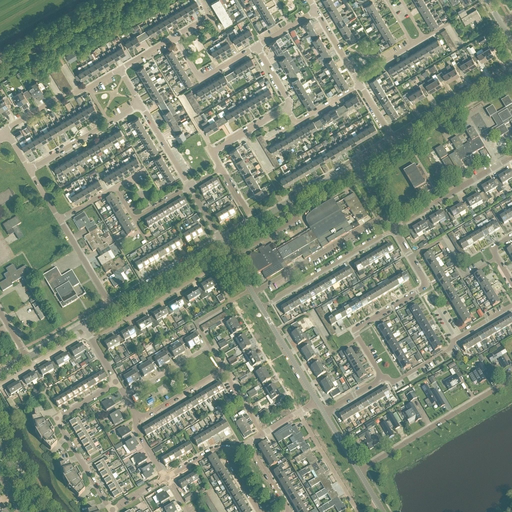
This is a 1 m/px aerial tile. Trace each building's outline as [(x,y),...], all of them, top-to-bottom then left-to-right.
[(190,4),(190,3),(188,0),(187,0),(186,1),(188,5),(185,7),(184,7),(188,14),(193,10),(190,4)] [(192,0),(194,1),(190,3),(190,4),(193,10),(199,7),(195,1),(196,1),(195,0),(192,0)] [(216,0),(211,3),(214,9),(222,4),(224,3),(226,2),(224,0),(216,0)] [(335,5),(333,2),(332,1),(326,5),(329,11),(336,7),(340,5),(339,3),(335,5)] [(365,14),(369,12),(368,11),(375,7),(372,2),(365,6),(368,10),(364,12),(365,14)] [(427,6),(425,3),(425,2),(418,6),(422,12),(428,8),(429,8),(432,6),(431,4),(427,6)] [(184,7),(185,7),(183,3),(181,4),(183,8),(180,10),(179,10),(183,17),(188,14),(184,7)] [(222,4),(214,9),(218,15),(225,10),(227,8),(226,7),(227,6),(225,3),(224,3),(222,4)] [(261,13),(268,9),(264,4),(258,8),(257,7),(253,9),(254,11),(258,9),(260,12),(261,13)] [(179,10),(180,10),(177,6),(175,7),(178,11),(174,13),(173,14),(177,20),(183,17),(179,10)] [(338,11),(336,7),(329,11),(332,16),(339,12),(339,13),(343,10),(342,9),(338,11)] [(378,13),(375,7),(368,11),(369,12),(371,16),(367,18),(368,20),(372,18),(372,17),(378,13)] [(431,12),(429,8),(428,8),(422,12),(425,17),(431,13),(432,14),(436,12),(435,10),(431,12)] [(173,14),(174,13),(172,9),(170,11),(172,14),(169,16),(168,17),(172,23),(177,20),(173,14)] [(271,14),(268,9),(261,13),(260,12),(257,15),(258,17),(261,14),(264,18),(271,14)] [(478,22),(482,19),(476,9),(467,14),(465,10),(459,13),(466,25),(475,19),(478,22)] [(225,10),(218,15),(221,20),(228,16),(225,10)] [(228,16),(221,20),(224,26),(234,20),(233,19),(234,18),(236,17),(235,15),(238,14),(236,11),(231,15),(229,16),(228,16)] [(341,16),(339,13),(339,12),(332,16),(335,21),(342,17),(342,18),(346,16),(345,14),(341,16)] [(168,17),(169,16),(167,13),(165,14),(167,17),(163,20),(167,27),(172,23),(168,17)] [(382,18),(378,13),(372,17),(372,18),(374,21),(371,23),(372,25),(375,23),(375,22),(382,18)] [(434,17),(432,14),(431,13),(425,17),(428,22),(435,18),(435,19),(439,17),(438,15),(434,17)] [(271,14),(264,18),(261,19),(260,20),(261,22),(265,20),(267,24),(266,25),(267,28),(275,24),(273,20),(274,20),(271,14)] [(163,20),(161,16),(159,17),(162,21),(158,23),(157,23),(161,30),(167,27),(163,20)] [(345,21),(342,18),(342,17),(335,21),(339,27),(345,23),(346,23),(349,21),(348,19),(345,21)] [(385,24),(382,18),(375,22),(375,23),(377,26),(374,29),(375,31),(379,28),(378,28),(385,24)] [(431,28),(438,24),(438,25),(442,22),(441,20),(437,23),(435,19),(435,18),(428,22),(431,28)] [(157,23),(158,23),(156,19),(154,20),(156,24),(153,26),(152,27),(156,33),(161,30),(157,23)] [(305,38),(309,36),(309,35),(315,31),(311,26),(312,26),(309,20),(302,24),(308,34),(304,36),(305,38)] [(150,36),(156,33),(152,27),(153,26),(151,22),(148,23),(151,27),(142,32),(141,33),(144,39),(150,36)] [(348,27),(346,23),(345,23),(339,27),(342,32),(349,28),(349,29),(356,25),(355,23),(348,27)] [(388,29),(385,24),(378,28),(379,28),(381,32),(377,34),(378,36),(382,34),(381,33),(388,29)] [(253,35),(249,29),(250,29),(247,25),(245,26),(248,30),(244,32),(247,39),(253,35)] [(244,32),(242,28),(240,29),(242,33),(239,35),(238,36),(242,42),(247,39),(244,32)] [(351,32),(349,29),(349,28),(342,32),(345,38),(352,34),(356,32),(355,30),(351,32)] [(139,42),(144,39),(141,33),(142,32),(140,29),(138,30),(140,34),(131,39),(130,39),(134,46),(140,43),(139,42)] [(385,38),(391,34),(388,29),(381,33),(382,34),(384,37),(380,39),(381,41),(385,39),(385,38)] [(238,36),(239,35),(237,31),(235,32),(237,36),(233,39),(232,39),(237,46),(237,45),(242,42),(238,36)] [(318,37),(315,31),(309,35),(309,36),(314,45),(311,47),(312,49),(315,46),(322,42),(318,36),(318,37)] [(354,38),(352,34),(345,38),(348,43),(355,39),(355,40),(359,38),(358,36),(354,38)] [(388,44),(395,40),(391,34),(385,38),(385,39),(387,43),(383,45),(385,47),(389,44),(388,44)] [(130,39),(131,39),(129,35),(127,36),(129,40),(125,43),(129,49),(134,46),(130,39)] [(223,45),(222,45),(226,52),(231,49),(232,49),(229,44),(232,43),(227,36),(224,38),(224,39),(220,41),(223,45)] [(276,54),(282,51),(283,51),(286,49),(285,47),(281,50),(279,46),(282,44),(279,38),(276,40),(269,44),(272,50),(273,49),(276,54)] [(436,49),(437,49),(440,47),(443,50),(445,49),(442,45),(441,46),(437,39),(432,42),(436,49)] [(222,45),(223,45),(220,41),(218,42),(221,46),(217,48),(217,49),(220,55),(226,52),(222,45)] [(325,47),(322,42),(315,46),(321,55),(317,57),(318,59),(322,57),(321,57),(327,53),(324,48),(325,47)] [(432,52),(435,50),(437,53),(439,52),(437,49),(436,49),(432,42),(427,46),(431,52),(432,52)] [(492,51),(494,49),(490,42),(487,44),(489,47),(483,50),(488,58),(494,54),(492,51)] [(125,54),(122,48),(122,47),(120,43),(118,44),(120,48),(117,50),(116,50),(120,57),(125,54)] [(217,49),(217,48),(215,44),(213,45),(215,49),(211,52),(215,58),(220,55),(217,49)] [(116,50),(117,50),(114,46),(112,47),(115,51),(111,53),(110,53),(114,60),(120,57),(116,50)] [(426,55),(430,53),(432,57),(434,56),(432,52),(431,52),(427,46),(421,49),(425,55),(426,55)] [(110,53),(111,53),(109,49),(107,50),(109,54),(106,56),(105,57),(109,63),(114,60),(110,53)] [(168,59),(175,55),(172,49),(165,53),(167,58),(164,60),(165,62),(169,60),(168,59)] [(421,58),(424,56),(426,60),(428,59),(426,55),(425,55),(421,49),(416,52),(420,59),(421,58)] [(488,58),(483,50),(477,54),(476,51),(473,52),(477,59),(480,58),(482,61),(488,58)] [(286,57),(283,51),(282,51),(276,54),(279,60),(282,66),(289,62),(293,60),(291,58),(288,60),(286,57)] [(105,57),(106,56),(104,52),(102,53),(104,57),(100,59),(100,60),(104,67),(109,63),(105,57)] [(415,61),(419,59),(421,63),(423,62),(421,58),(420,59),(416,52),(410,55),(414,62),(415,61)] [(476,64),(474,61),(477,59),(473,52),(470,54),(472,57),(469,59),(466,54),(463,55),(466,60),(470,68),(476,64)] [(327,53),(321,57),(322,57),(322,58),(325,63),(327,66),(324,68),(325,70),(328,68),(328,67),(335,63),(331,58),(327,53)] [(178,60),(175,55),(168,59),(169,60),(171,63),(167,65),(168,67),(172,65),(171,64),(178,60)] [(410,65),(413,63),(416,66),(418,65),(415,61),(414,62),(410,55),(405,58),(409,65),(410,65)] [(470,68),(466,60),(463,55),(464,58),(462,59),(464,62),(460,64),(458,61),(456,63),(460,70),(463,68),(465,71),(470,68)] [(100,60),(100,59),(98,56),(96,57),(98,61),(95,63),(94,63),(98,70),(104,67),(100,60)] [(404,68),(408,66),(410,69),(412,68),(410,65),(409,65),(405,58),(400,62),(404,68)] [(94,63),(95,63),(93,59),(91,60),(93,64),(90,66),(89,66),(93,73),(98,70),(94,63)] [(249,68),(250,68),(253,66),(256,70),(258,69),(255,65),(251,59),(245,62),(249,68)] [(175,70),(181,66),(178,60),(171,64),(172,65),(174,68),(170,71),(171,73),(175,71),(175,70)] [(89,66),(90,66),(87,62),(85,63),(87,67),(84,69),(83,70),(87,76),(93,73),(89,66)] [(249,68),(245,62),(240,65),(244,72),(244,71),(248,69),(250,73),(252,72),(250,68),(249,68)] [(294,71),(289,62),(282,66),(285,71),(286,71),(289,76),(295,72),(295,73),(299,71),(298,69),(294,71)] [(399,71),(402,69),(405,73),(407,72),(404,68),(400,62),(394,65),(398,71),(399,71)] [(338,68),(335,63),(328,67),(328,68),(331,72),(327,74),(328,76),(332,74),(331,73),(338,68)] [(459,74),(457,71),(460,70),(456,63),(453,64),(455,67),(452,69),(449,64),(446,66),(449,71),(453,78),(459,74)] [(83,70),(84,69),(82,65),(80,67),(82,70),(78,73),(82,80),(87,76),(83,70)] [(233,78),(234,78),(242,73),(245,76),(247,75),(244,71),(244,72),(240,65),(234,68),(235,69),(229,72),(233,78)] [(401,75),(399,71),(398,71),(394,65),(389,68),(393,75),(397,72),(399,76),(401,75)] [(140,76),(147,72),(151,70),(150,68),(146,70),(143,66),(137,70),(140,76)] [(178,75),(185,71),(181,66),(175,70),(175,71),(177,74),(174,76),(175,78),(178,76),(178,75)] [(341,74),(338,68),(331,73),(332,74),(334,77),(330,79),(331,81),(335,79),(334,78),(341,74)] [(188,76),(185,71),(178,75),(178,76),(180,79),(177,81),(178,83),(182,81),(181,80),(188,76)] [(453,78),(449,71),(443,74),(441,71),(439,73),(443,80),(445,78),(447,82),(453,78)] [(143,81),(150,77),(150,78),(154,76),(153,74),(149,76),(147,72),(140,76),(143,81)] [(236,82),(234,78),(233,78),(229,72),(224,76),(224,75),(218,78),(222,85),(223,84),(226,82),(229,86),(231,85),(228,81),(232,79),(234,83),(236,82)] [(301,82),(295,73),(295,72),(289,76),(292,81),(291,82),(295,87),(301,83),(302,84),(305,82),(304,80),(301,82)] [(433,76),(430,78),(436,88),(442,85),(440,81),(443,80),(439,73),(436,74),(438,77),(434,79),(433,76)] [(344,79),(341,74),(334,78),(335,79),(337,82),(333,85),(335,87),(338,84),(338,83),(344,79)] [(376,78),(370,81),(373,87),(379,83),(379,82),(377,79),(381,77),(380,75),(376,77),(376,78)] [(185,86),(191,82),(188,76),(181,80),(182,81),(184,85),(180,87),(181,89),(185,86)] [(146,87),(153,83),(154,83),(157,81),(156,79),(152,81),(150,78),(150,77),(143,81),(146,87)] [(225,88),(223,84),(222,85),(218,78),(213,81),(217,88),(221,85),(223,89),(225,88)] [(424,82),(421,83),(425,90),(428,88),(430,92),(436,88),(430,78),(427,80),(429,83),(426,85),(424,82)] [(341,89),(348,85),(344,79),(338,83),(338,84),(340,88),(337,90),(338,92),(342,90),(341,89)] [(383,88),(382,87),(380,84),(384,82),(383,80),(379,82),(379,83),(373,87),(376,92),(383,88)] [(41,89),(44,87),(41,81),(37,83),(36,81),(32,84),(41,99),(44,97),(41,93),(43,92),(41,89)] [(220,91),(217,88),(213,81),(207,85),(211,91),(212,91),(215,89),(218,93),(220,91)] [(154,83),(153,83),(146,87),(150,92),(156,88),(157,89),(160,86),(159,84),(156,87),(154,83)] [(304,87),(302,84),(301,83),(295,87),(298,92),(304,88),(305,89),(309,87),(307,85),(304,87)] [(425,95),(423,92),(425,90),(421,83),(419,85),(420,88),(414,91),(419,99),(425,95)] [(41,99),(32,84),(28,86),(29,88),(26,91),(29,97),(33,95),(34,97),(36,96),(38,100),(41,99)] [(272,95),(269,88),(267,84),(261,87),(264,91),(263,91),(267,98),(272,95)] [(214,95),(212,91),(211,91),(207,85),(202,88),(206,94),(207,94),(210,92),(212,96),(214,95)] [(385,93),(383,89),(387,87),(386,85),(382,87),(383,88),(376,92),(379,97),(386,93),(385,93)] [(263,91),(264,91),(261,87),(256,90),(258,94),(257,95),(261,101),(267,98),(263,91)] [(159,92),(157,89),(156,88),(150,92),(153,97),(160,93),(160,94),(164,92),(162,90),(159,92)] [(209,98),(207,94),(206,94),(202,88),(196,91),(200,98),(205,95),(207,99),(209,98)] [(307,93),(305,89),(304,88),(298,92),(301,98),(308,94),(308,95),(312,93),(311,91),(307,93)] [(26,99),(29,97),(26,91),(23,92),(21,90),(17,93),(26,108),(29,106),(26,102),(28,101),(26,99)] [(252,98),(253,97),(249,90),(247,92),(251,99),(247,101),(251,108),(256,105),(252,98)] [(257,95),(258,94),(256,90),(254,92),(256,95),(253,97),(252,98),(256,105),(261,101),(257,95)] [(389,98),(388,98),(386,94),(390,92),(389,90),(385,93),(386,93),(379,97),(382,102),(389,98)] [(419,99),(414,91),(409,95),(407,92),(405,93),(409,100),(411,99),(413,102),(419,99)] [(26,108),(17,93),(13,95),(14,97),(11,99),(14,105),(18,103),(19,106),(21,105),(23,109),(26,108)] [(169,101),(165,103),(160,94),(160,93),(153,97),(156,103),(157,102),(160,108),(166,104),(166,105),(170,103),(169,101)] [(310,98),(308,95),(308,94),(301,98),(304,103),(311,99),(311,100),(315,98),(314,96),(310,98)] [(392,103),(391,103),(390,100),(395,96),(394,94),(388,98),(389,98),(382,102),(386,107),(392,103)] [(356,95),(350,99),(354,105),(355,105),(358,103),(361,107),(363,105),(360,101),(360,102),(356,95)] [(2,97),(0,98),(0,103),(7,114),(10,113),(7,109),(9,108),(7,105),(10,103),(7,97),(3,99),(2,97)] [(247,101),(245,97),(243,98),(245,102),(242,104),(241,104),(245,111),(251,108),(247,101)] [(493,106),(486,111),(490,118),(492,117),(497,127),(485,134),(487,136),(495,131),(500,138),(509,133),(504,126),(510,122),(511,125),(511,103),(508,97),(501,102),(506,109),(497,114),(493,106)] [(314,106),(318,103),(317,101),(314,104),(311,100),(311,99),(304,103),(308,109),(314,105),(314,106)] [(357,109),(355,105),(354,105),(350,99),(345,102),(345,103),(340,106),(344,112),(344,111),(353,106),(355,110),(357,109)] [(96,110),(92,104),(93,104),(90,100),(88,101),(91,105),(87,107),(91,114),(96,110)] [(241,104),(242,104),(240,100),(238,101),(240,105),(237,107),(236,108),(240,114),(245,111),(241,104)] [(395,108),(393,105),(396,103),(395,101),(391,103),(392,103),(386,107),(389,112),(395,109),(395,108)] [(87,107),(85,103),(83,104),(84,105),(83,106),(84,107),(85,107),(85,108),(82,110),(81,110),(85,117),(91,114),(87,107)] [(236,108),(237,107),(234,103),(232,104),(235,108),(231,110),(230,111),(234,118),(240,114),(236,108)] [(166,119),(172,115),(173,116),(177,114),(175,112),(172,114),(166,105),(166,104),(160,108),(163,113),(162,113),(166,119)] [(81,110),(82,110),(80,106),(78,107),(80,111),(77,113),(76,114),(80,120),(85,117),(81,110)] [(347,115),(344,111),(344,112),(340,106),(335,109),(334,108),(329,111),(333,118),(334,118),(342,112),(345,116),(347,115)] [(398,106),(395,108),(395,109),(389,112),(392,118),(398,114),(396,110),(399,108),(398,106)] [(229,121),(234,118),(230,111),(231,110),(229,107),(227,108),(229,112),(220,117),(223,123),(228,120),(229,121)] [(76,114),(77,113),(74,109),(72,110),(75,114),(71,116),(70,117),(74,123),(80,120),(76,114)] [(336,121),(334,118),(333,118),(329,111),(323,115),(324,116),(318,119),(322,125),(323,124),(332,119),(334,123),(336,121)] [(70,117),(71,116),(69,112),(67,114),(69,117),(66,120),(65,120),(69,127),(74,123),(70,117)] [(172,115),(166,119),(169,125),(170,124),(173,129),(179,126),(179,127),(183,124),(182,123),(182,122),(178,125),(176,121),(180,119),(179,118),(180,118),(177,113),(177,114),(173,116),(172,115)] [(218,126),(223,123),(220,117),(218,113),(216,114),(218,118),(210,123),(209,124),(213,130),(218,127),(218,126)] [(65,120),(66,120),(63,116),(62,117),(64,121),(60,123),(64,130),(69,127),(65,120)] [(131,121),(127,123),(128,125),(132,123),(134,126),(134,127),(141,123),(138,117),(131,121)] [(60,123),(58,119),(56,120),(58,124),(55,126),(54,127),(58,133),(64,130),(60,123)] [(209,124),(210,123),(207,119),(205,121),(208,124),(203,127),(207,134),(213,130),(209,124)] [(325,128),(323,124),(322,125),(318,119),(313,122),(313,121),(307,124),(311,131),(312,131),(321,125),(323,129),(325,128)] [(377,130),(373,124),(373,123),(371,120),(369,121),(371,124),(368,126),(367,127),(371,133),(377,130)] [(54,127),(55,126),(53,122),(51,123),(53,127),(50,129),(49,130),(53,136),(58,133),(54,127)] [(144,129),(141,123),(134,127),(134,126),(130,129),(131,131),(135,128),(137,132),(138,133),(144,129)] [(367,127),(368,126),(366,123),(364,124),(366,127),(363,129),(362,130),(366,136),(371,133),(367,127)] [(314,134),(312,131),(311,131),(307,124),(302,128),(306,134),(310,132),(312,136),(314,134)] [(49,130),(50,129),(47,125),(45,127),(48,131),(44,133),(43,133),(47,140),(53,136),(49,130)] [(179,127),(179,126),(173,129),(176,135),(175,135),(179,141),(185,137),(185,138),(190,135),(188,133),(185,136),(179,127)] [(362,130),(363,129),(361,126),(359,127),(361,131),(358,132),(357,133),(361,139),(366,136),(362,130)] [(309,138),(306,134),(302,128),(296,131),(300,137),(301,137),(304,135),(307,139),(309,138)] [(460,162),(483,148),(484,147),(473,128),(466,132),(472,142),(463,147),(458,137),(451,142),(456,151),(448,156),(442,147),(435,151),(441,161),(441,160),(450,175),(456,171),(457,171),(463,167),(460,162)] [(43,133),(44,133),(42,129),(40,130),(42,134),(39,136),(38,136),(42,143),(47,140),(43,133)] [(119,129),(114,133),(118,139),(121,143),(124,141),(126,139),(124,135),(123,136),(119,129)] [(148,134),(144,129),(138,133),(137,132),(134,134),(135,136),(138,134),(141,137),(141,138),(148,134)] [(357,133),(358,132),(356,129),(354,130),(356,134),(353,136),(352,136),(356,142),(361,139),(357,133)] [(303,141),(301,137),(300,137),(296,131),(291,134),(295,141),(296,140),(299,138),(301,142),(303,141)] [(38,136),(39,136),(36,132),(35,133),(37,137),(33,139),(33,140),(37,146),(42,143),(38,136)] [(352,136),(353,136),(351,132),(349,133),(351,137),(348,139),(347,139),(351,146),(356,142),(352,136)] [(114,133),(108,136),(112,143),(113,142),(115,146),(119,144),(121,143),(118,139),(114,133)] [(144,143),(151,139),(148,134),(141,138),(141,137),(137,139),(138,141),(142,139),(144,143)] [(298,144),(296,140),(295,141),(291,134),(285,137),(289,144),(290,143),(294,141),(296,145),(298,144)] [(33,140),(33,139),(31,135),(29,136),(31,140),(28,142),(27,143),(31,149),(37,146),(33,140)] [(347,139),(348,139),(345,135),(344,136),(346,140),(342,142),(346,149),(351,146),(347,139)] [(108,145),(111,143),(113,147),(115,146),(113,142),(112,143),(108,136),(103,139),(107,146),(108,145)] [(292,147),(290,143),(289,144),(285,137),(280,141),(284,147),(285,147),(288,145),(291,149),(292,147)] [(27,143),(28,142),(26,138),(24,140),(26,144),(22,146),(26,153),(31,149),(27,143)] [(342,142),(340,138),(338,139),(341,143),(337,145),(340,152),(346,149),(342,142)] [(102,149),(104,152),(110,149),(108,145),(107,146),(103,139),(98,142),(102,149)] [(144,143),(140,145),(141,147),(145,144),(147,148),(147,149),(154,145),(151,139),(144,143)] [(287,151),(285,147),(284,147),(280,141),(275,144),(279,150),(283,148),(285,152),(287,151)] [(337,145),(335,141),(333,142),(335,146),(332,148),(331,148),(335,155),(340,152),(337,145)] [(97,152),(100,150),(103,153),(104,152),(102,149),(98,142),(92,146),(96,152),(97,152)] [(282,154),(279,150),(275,144),(269,147),(270,148),(271,151),(273,153),(273,154),(277,151),(280,155),(282,154)] [(331,148),(332,148),(330,144),(328,145),(330,149),(327,151),(326,151),(330,158),(335,155),(331,148)] [(147,149),(147,148),(143,150),(144,152),(148,150),(151,154),(151,155),(158,151),(158,150),(154,145),(147,149)] [(245,154),(241,156),(237,149),(241,147),(239,145),(236,147),(236,148),(229,152),(232,157),(236,155),(239,160),(242,158),(242,157),(245,155),(245,154)] [(91,155),(95,153),(97,157),(99,156),(97,152),(96,152),(92,146),(87,149),(91,155)] [(326,151),(327,151),(325,147),(323,149),(325,152),(322,154),(321,154),(325,161),(330,158),(326,151)] [(86,158),(89,156),(92,160),(94,159),(91,155),(87,149),(81,152),(85,159),(86,158)] [(321,154),(322,154),(320,150),(318,152),(320,155),(317,157),(316,157),(320,164),(325,161),(321,154)] [(81,161),(84,159),(86,163),(88,162),(86,158),(85,159),(81,152),(76,155),(80,162),(81,161)] [(140,163),(136,157),(137,157),(134,153),(132,154),(135,158),(131,160),(130,160),(134,167),(140,163)] [(316,157),(317,157),(315,154),(313,155),(315,158),(312,160),(311,161),(315,167),(320,164),(316,157)] [(75,165),(79,163),(81,166),(83,165),(81,161),(80,162),(76,155),(70,158),(74,165),(75,165)] [(157,165),(164,161),(161,156),(161,155),(154,159),(150,161),(151,163),(155,161),(157,164),(157,165)] [(245,155),(242,157),(242,158),(239,160),(236,155),(232,157),(239,168),(245,163),(244,161),(246,160),(245,158),(247,157),(245,155)] [(130,160),(131,160),(129,156),(127,157),(129,161),(126,163),(125,164),(129,170),(134,167),(130,160)] [(311,161),(312,160),(310,157),(308,158),(310,161),(306,163),(306,164),(310,170),(315,167),(311,161)] [(70,168),(73,166),(75,170),(77,168),(75,165),(74,165),(70,158),(65,162),(69,168),(70,168)] [(129,170),(125,164),(126,163),(123,159),(121,161),(124,164),(120,166),(119,167),(123,173),(129,170)] [(249,160),(245,163),(239,168),(242,173),(245,171),(248,176),(252,174),(251,173),(246,165),(250,162),(249,160)] [(306,164),(306,163),(304,160),(302,161),(305,164),(301,166),(301,167),(304,173),(310,170),(306,164)] [(167,166),(164,161),(157,165),(157,164),(153,166),(154,168),(158,166),(160,170),(161,171),(167,166)] [(64,171),(68,169),(70,173),(72,172),(70,168),(69,168),(65,162),(60,165),(63,172),(64,171)] [(119,167),(120,166),(119,164),(118,163),(116,164),(118,168),(115,170),(114,170),(118,177),(123,173),(119,167)] [(301,167),(301,166),(299,163),(297,164),(299,167),(296,169),(295,170),(299,176),(304,173),(301,167)] [(61,173),(62,172),(65,176),(67,175),(64,171),(63,172),(60,165),(54,168),(57,174),(56,175),(60,181),(64,178),(61,173)] [(114,170),(115,170),(112,166),(111,167),(113,171),(109,173),(112,180),(118,177),(114,170)] [(170,172),(167,166),(161,171),(160,170),(156,172),(157,174),(161,172),(163,175),(164,176),(170,172)] [(295,170),(296,169),(294,166),(292,167),(294,170),(291,172),(290,173),(294,179),(299,176),(295,170)] [(420,197),(434,189),(419,166),(416,168),(415,166),(404,172),(415,191),(416,190),(420,197)] [(109,173),(107,169),(105,170),(107,174),(103,177),(107,183),(112,180),(109,173)] [(290,173),(291,172),(289,169),(287,170),(289,173),(288,173),(288,174),(286,175),(285,176),(289,182),(294,179),(290,173)] [(255,171),(251,173),(252,174),(248,176),(245,171),(242,173),(248,183),(255,179),(254,178),(252,175),(256,173),(255,171)] [(174,177),(170,172),(164,176),(163,175),(159,177),(161,179),(164,177),(167,181),(174,177)] [(285,176),(286,175),(284,172),(282,173),(284,177),(280,179),(284,186),(289,182),(285,176)] [(503,185),(508,182),(504,174),(498,178),(499,179),(496,180),(501,189),(504,187),(503,185)] [(102,186),(98,180),(99,179),(96,175),(94,177),(97,180),(93,182),(93,183),(96,189),(102,186)] [(258,176),(254,178),(255,179),(248,183),(251,188),(254,186),(258,191),(261,189),(260,188),(256,180),(259,178),(258,176)] [(93,183),(93,182),(91,179),(89,180),(91,184),(88,186),(87,186),(91,193),(96,189),(93,183)] [(213,190),(214,189),(218,187),(220,191),(222,190),(219,186),(215,180),(209,183),(213,190)] [(492,192),(497,188),(498,190),(501,189),(496,180),(494,182),(493,181),(487,184),(492,192)] [(87,186),(88,186),(86,182),(84,183),(84,184),(81,186),(82,189),(86,196),(91,193),(87,186)] [(209,192),(212,190),(214,194),(216,193),(214,189),(213,190),(209,183),(204,186),(208,193),(209,192)] [(489,193),(492,192),(487,184),(481,188),(484,192),(482,194),(486,202),(492,199),(489,193)] [(82,189),(81,186),(80,185),(78,186),(75,188),(77,192),(76,193),(80,199),(86,196),(82,189)] [(202,196),(207,194),(209,197),(211,196),(209,192),(208,193),(204,186),(198,190),(202,196)] [(262,190),(265,188),(264,186),(260,188),(261,189),(258,191),(254,186),(251,188),(257,199),(264,194),(262,190)] [(76,193),(77,192),(75,188),(73,190),(73,191),(69,193),(71,196),(75,203),(80,199),(76,193)] [(354,194),(335,205),(336,205),(339,203),(343,200),(348,208),(358,202),(354,194)] [(477,205),(482,202),(484,204),(486,202),(482,194),(479,195),(478,194),(473,198),(477,205)] [(116,202),(113,196),(106,200),(105,200),(102,202),(103,204),(106,202),(108,205),(109,206),(116,202)] [(471,208),(477,205),(473,198),(467,201),(467,202),(465,204),(470,212),(472,210),(471,208)] [(181,209),(182,209),(185,207),(187,210),(189,209),(187,205),(187,206),(183,199),(177,202),(181,209)] [(348,226),(347,223),(345,220),(344,218),(342,216),(341,214),(340,214),(332,201),(332,200),(318,208),(311,213),(307,216),(307,217),(306,218),(306,219),(306,220),(306,222),(306,223),(306,224),(309,229),(310,230),(321,248),(322,250),(324,248),(325,247),(339,239),(344,236),(352,232),(350,228),(348,226)] [(119,207),(116,202),(109,206),(108,205),(105,207),(106,209),(109,207),(111,210),(112,211),(119,207)] [(176,212),(180,210),(182,214),(184,212),(182,209),(181,209),(177,202),(172,206),(176,212)] [(353,215),(363,209),(358,202),(348,208),(353,215)] [(236,214),(232,208),(232,207),(230,203),(225,206),(227,210),(226,211),(230,218),(236,214)] [(460,215),(466,212),(467,214),(470,212),(465,204),(462,205),(461,204),(456,208),(460,215)] [(171,215),(174,213),(176,217),(179,216),(176,212),(172,206),(166,209),(170,215),(171,215)] [(226,211),(227,210),(225,206),(223,208),(225,211),(222,213),(221,214),(225,221),(230,218),(226,211)] [(115,217),(122,212),(119,207),(112,211),(111,210),(108,212),(109,215),(113,212),(114,216),(115,217)] [(454,218),(460,215),(456,208),(450,211),(450,212),(448,214),(453,222),(456,220),(454,218)] [(173,219),(171,215),(170,215),(166,209),(161,212),(165,219),(165,218),(169,216),(171,220),(173,219)] [(367,217),(363,209),(353,215),(357,223),(367,217)] [(221,214),(222,213),(219,210),(217,211),(220,215),(215,217),(219,225),(220,225),(220,224),(225,221),(221,214)] [(446,221),(449,220),(444,211),(442,213),(441,212),(435,215),(439,223),(445,219),(446,221)] [(125,217),(122,212),(115,217),(114,216),(111,218),(112,220),(116,218),(117,221),(118,222),(125,217)] [(168,222),(165,218),(165,219),(161,212),(155,215),(159,222),(160,222),(163,220),(166,223),(168,222)] [(510,221),(505,214),(505,213),(502,215),(503,216),(500,217),(504,224),(510,221)] [(87,227),(89,230),(96,226),(93,222),(90,224),(83,214),(73,220),(80,231),(87,227)] [(162,225),(160,222),(159,222),(155,215),(150,219),(154,225),(155,225),(158,223),(160,226),(162,225)] [(434,226),(439,223),(435,215),(429,219),(430,220),(427,221),(432,230),(435,228),(434,226)] [(121,227),(128,223),(125,217),(118,222),(117,221),(114,223),(115,225),(119,223),(121,226),(121,227)] [(17,227),(21,224),(17,218),(3,226),(7,233),(12,230),(18,240),(24,237),(17,227)] [(157,229),(155,225),(154,225),(150,219),(144,222),(148,229),(153,226),(155,230),(157,229)] [(429,231),(432,230),(427,221),(425,223),(424,222),(418,225),(423,233),(428,229),(429,231)] [(491,226),(495,232),(500,229),(495,221),(492,223),(493,224),(491,226)] [(124,232),(131,228),(128,223),(121,227),(121,226),(117,228),(118,230),(122,228),(124,231),(124,232)] [(204,234),(199,227),(200,227),(197,223),(195,224),(198,228),(194,230),(193,230),(198,237),(203,234),(204,234)] [(353,226),(350,228),(352,232),(360,227),(357,223),(353,226)] [(489,223),(484,226),(489,235),(495,232),(491,226),(489,223)] [(417,236),(423,233),(418,225),(413,229),(410,231),(415,240),(418,238),(417,236)] [(99,232),(96,226),(89,230),(91,234),(84,238),(88,245),(99,239),(97,236),(98,235),(97,233),(99,232)] [(193,230),(194,230),(192,226),(190,227),(192,231),(189,233),(188,233),(192,241),(198,237),(193,230)] [(484,226),(479,229),(479,231),(484,239),(489,235),(484,226)] [(134,233),(131,228),(124,232),(124,231),(120,233),(121,235),(125,233),(127,237),(134,233)] [(188,233),(189,233),(187,229),(185,230),(187,234),(183,237),(187,244),(192,241),(188,233)] [(321,248),(311,232),(310,230),(306,232),(317,250),(321,248)] [(484,239),(479,231),(477,232),(478,233),(475,234),(474,234),(479,242),(484,239)] [(317,250),(306,232),(300,236),(312,255),(317,252),(316,251),(317,250)] [(479,242),(474,234),(472,235),(472,236),(470,238),(469,237),(474,245),(479,242)] [(182,246),(178,240),(179,239),(176,235),(175,236),(177,240),(174,242),(173,243),(177,250),(182,246)] [(312,255),(300,236),(285,245),(295,261),(302,257),(304,260),(312,256),(312,255)] [(469,237),(467,238),(468,239),(465,241),(464,240),(469,248),(474,245),(469,237)] [(173,243),(174,242),(171,238),(170,239),(172,243),(168,245),(167,246),(171,253),(177,250),(173,243)] [(103,246),(99,239),(88,245),(93,253),(100,248),(102,252),(108,248),(106,244),(103,246)] [(124,240),(119,243),(122,249),(128,246),(124,240)] [(469,248),(464,240),(459,243),(459,244),(461,247),(462,249),(463,251),(469,248)] [(167,246),(168,245),(166,242),(164,243),(166,246),(163,249),(162,249),(166,256),(171,253),(167,246)] [(284,263),(277,252),(276,250),(272,244),(264,249),(263,247),(254,253),(252,256),(248,259),(248,261),(254,272),(255,273),(256,273),(257,274),(259,273),(261,272),(266,280),(287,268),(286,267),(284,263)] [(162,249),(163,249),(161,245),(159,246),(161,250),(157,252),(156,252),(161,259),(166,256),(162,249)] [(295,261),(285,245),(276,250),(277,252),(284,263),(289,260),(291,263),(295,261)] [(388,255),(389,254),(392,252),(395,256),(397,255),(394,251),(390,245),(384,248),(388,255)] [(111,252),(108,248),(102,252),(104,255),(97,260),(101,267),(112,261),(107,254),(111,252)] [(156,252),(157,252),(155,248),(153,249),(155,253),(152,255),(151,256),(155,263),(161,259),(156,252)] [(384,257),(387,255),(390,259),(392,258),(389,254),(388,255),(384,248),(379,251),(383,258),(384,257)] [(151,256),(152,255),(150,251),(148,253),(150,256),(147,258),(146,259),(150,266),(155,263),(151,256)] [(379,260),(382,259),(384,262),(386,261),(384,257),(383,258),(379,251),(374,254),(378,261),(379,260)] [(424,257),(427,262),(434,258),(432,255),(433,254),(432,253),(424,257)] [(374,263),(377,262),(379,265),(381,264),(379,260),(378,261),(374,254),(369,257),(373,264),(374,263)] [(146,259),(147,258),(144,255),(142,256),(145,260),(141,262),(140,262),(145,269),(150,266),(146,259)] [(369,267),(372,265),(374,268),(376,267),(374,263),(373,264),(369,257),(364,260),(368,267),(369,266),(369,267)] [(140,262),(141,262),(139,258),(137,259),(139,263),(135,266),(139,273),(145,269),(140,262)] [(435,258),(434,258),(427,262),(430,268),(437,263),(435,260),(436,260),(435,258)] [(364,270),(367,268),(369,271),(371,270),(369,267),(369,266),(368,267),(364,260),(359,263),(363,270),(364,270)] [(116,268),(112,261),(101,267),(106,274),(113,270),(115,273),(121,270),(119,266),(116,268)] [(358,273),(362,271),(364,274),(366,273),(364,270),(363,270),(359,263),(353,267),(358,273)] [(438,263),(437,263),(430,268),(433,273),(440,269),(438,266),(439,265),(438,263)] [(29,283),(33,280),(25,267),(16,272),(12,266),(5,270),(7,274),(3,276),(6,281),(0,284),(0,288),(2,293),(12,287),(11,285),(22,278),(26,285),(34,298),(37,296),(29,283)] [(443,270),(441,268),(440,269),(433,273),(436,278),(443,274),(442,271),(443,270)] [(72,289),(79,285),(71,272),(61,278),(56,269),(43,277),(54,296),(57,294),(62,303),(60,304),(62,309),(78,300),(72,289)] [(347,278),(351,276),(353,280),(355,279),(352,275),(347,269),(342,272),(346,279),(347,278)] [(124,273),(121,270),(115,273),(117,277),(110,281),(114,289),(125,282),(128,281),(125,277),(123,279),(120,275),(124,273)] [(342,281),(345,279),(348,283),(350,282),(347,278),(346,279),(342,272),(337,275),(341,282),(342,281)] [(402,275),(399,276),(404,283),(409,280),(404,272),(404,273),(402,274),(402,275)] [(475,277),(477,281),(478,282),(484,278),(481,272),(475,276),(474,275),(471,278),(472,280),(475,277)] [(444,273),(443,274),(436,278),(439,283),(446,279),(445,276),(446,275),(444,273)] [(337,284),(340,282),(342,286),(344,285),(342,281),(341,282),(337,275),(332,278),(336,285),(337,284)] [(404,283),(399,276),(399,275),(399,276),(397,277),(397,278),(394,279),(398,286),(404,283)] [(332,287),(335,286),(337,289),(339,288),(337,284),(336,285),(332,278),(327,281),(331,288),(332,287)] [(392,281),(389,282),(393,289),(398,286),(394,279),(394,278),(393,279),(391,280),(392,281)] [(447,278),(446,279),(439,283),(442,288),(449,284),(448,281),(449,281),(447,278)] [(487,283),(484,278),(478,282),(477,281),(473,283),(475,285),(478,282),(480,286),(481,287),(487,283)] [(209,280),(206,282),(211,290),(214,289),(215,291),(218,289),(216,286),(216,287),(212,280),(211,280),(209,281),(209,280)] [(327,291),(330,289),(332,292),(334,291),(332,287),(331,288),(327,281),(322,284),(326,291),(327,290),(327,291)] [(387,284),(384,286),(388,293),(393,289),(389,282),(389,281),(388,282),(386,283),(387,284)] [(205,294),(211,290),(206,282),(202,284),(202,285),(200,286),(201,286),(200,287),(201,288),(199,289),(205,299),(207,297),(205,294)] [(450,283),(449,284),(442,288),(445,293),(452,289),(451,286),(452,286),(450,283)] [(490,288),(487,283),(481,287),(480,286),(477,288),(478,290),(481,288),(483,291),(484,292),(490,288)] [(322,294),(325,292),(327,295),(329,294),(327,291),(327,290),(326,291),(322,284),(317,287),(321,294),(322,293),(322,294)] [(370,286),(373,291),(377,299),(383,296),(379,289),(378,288),(376,289),(373,284),(370,286)] [(382,287),(379,289),(383,296),(388,293),(384,286),(383,285),(381,286),(382,287)] [(317,297),(320,295),(322,298),(324,297),(322,294),(322,293),(321,294),(317,287),(311,290),(316,297),(316,296),(317,297)] [(494,293),(490,288),(484,292),(483,291),(480,293),(481,295),(484,293),(486,296),(487,297),(494,293)] [(202,300),(205,299),(199,289),(196,291),(195,289),(190,293),(195,300),(200,297),(202,300)] [(456,294),(454,291),(455,291),(453,289),(452,289),(445,293),(448,298),(456,294)] [(311,300),(315,298),(317,301),(319,300),(317,297),(316,296),(316,297),(311,290),(306,293),(310,300),(311,299),(311,300)] [(371,293),(368,295),(373,302),(377,299),(373,291),(371,292),(371,293)] [(189,303),(195,300),(190,293),(185,296),(185,297),(183,298),(187,306),(190,304),(189,303)] [(306,302),(306,303),(309,301),(311,304),(313,303),(311,300),(311,299),(310,300),(306,293),(301,296),(305,303),(306,302)] [(497,298),(494,293),(487,297),(486,296),(483,298),(484,300),(487,298),(489,301),(490,302),(497,298)] [(366,296),(363,298),(368,305),(373,302),(368,295),(368,294),(366,295),(366,296)] [(456,294),(448,298),(452,304),(459,299),(457,297),(458,296),(456,294)] [(301,306),(304,304),(306,307),(308,306),(306,303),(306,302),(305,303),(301,296),(296,299),(300,306),(301,306)] [(361,299),(358,301),(362,308),(368,305),(363,298),(363,297),(362,297),(363,297),(361,298),(361,299)] [(180,299),(174,302),(178,310),(184,306),(186,310),(189,309),(187,306),(183,298),(180,300),(180,299)] [(500,304),(497,298),(490,302),(489,301),(484,304),(486,308),(491,305),(491,304),(493,308),(500,304)] [(296,309),(299,307),(301,310),(303,309),(301,306),(300,306),(296,299),(291,302),(295,309),(296,309)] [(460,299),(459,299),(452,304),(455,309),(462,304),(460,302),(461,301),(460,299)] [(356,302),(353,304),(357,311),(362,308),(358,301),(358,300),(357,300),(355,301),(356,302)] [(173,313),(178,310),(174,302),(168,306),(169,307),(167,308),(171,315),(174,314),(173,313)] [(291,312),(294,310),(296,313),(298,312),(296,309),(295,309),(291,302),(286,305),(290,312),(291,312)] [(351,305),(348,307),(352,314),(357,311),(353,304),(352,303),(350,304),(351,305)] [(463,304),(462,304),(455,309),(458,314),(465,310),(463,307),(464,306),(463,304)] [(285,315),(289,313),(291,316),(293,315),(291,312),(290,312),(286,305),(281,309),(285,315)] [(346,308),(343,310),(347,317),(352,314),(348,307),(347,306),(345,307),(346,308)] [(420,312),(417,306),(410,310),(409,310),(406,312),(407,314),(411,312),(412,315),(413,315),(413,316),(420,312)] [(47,318),(40,307),(34,310),(41,321),(47,318)] [(169,317),(171,315),(167,308),(164,309),(164,308),(158,312),(162,319),(168,316),(169,317)] [(340,311),(338,313),(342,320),(347,317),(343,310),(342,309),(340,311)] [(466,309),(465,310),(458,314),(461,319),(468,315),(466,312),(467,311),(466,309)] [(162,321),(162,319),(158,312),(152,315),(153,316),(151,318),(157,328),(160,326),(159,325),(160,324),(161,322),(162,321)] [(335,314),(332,316),(337,323),(342,320),(338,313),(337,312),(335,314)] [(423,317),(420,312),(413,316),(413,315),(412,315),(409,317),(410,319),(414,317),(416,320),(416,321),(423,317)] [(469,314),(468,315),(461,319),(464,325),(471,320),(469,317),(470,317),(469,314)] [(337,323),(332,316),(332,315),(330,317),(330,318),(327,319),(327,320),(328,322),(330,325),(331,327),(337,323)] [(426,322),(423,317),(416,321),(416,320),(412,322),(413,324),(417,322),(419,325),(419,326),(426,322)] [(146,329),(152,325),(154,329),(157,328),(151,318),(148,319),(148,318),(142,321),(146,329)] [(507,327),(511,325),(511,327),(511,324),(511,325),(508,318),(502,321),(506,328),(507,327)] [(224,322),(230,330),(238,325),(234,320),(231,322),(229,319),(224,322)] [(141,332),(146,329),(142,321),(136,325),(137,326),(135,327),(140,336),(143,335),(141,332)] [(502,330),(505,328),(508,332),(510,331),(507,327),(506,328),(502,321),(497,324),(501,331),(502,330)] [(388,330),(386,326),(390,324),(389,322),(385,325),(386,326),(379,329),(382,335),(389,331),(388,330)] [(429,327),(426,322),(419,326),(419,325),(415,327),(416,329),(420,327),(422,330),(422,331),(429,327)] [(497,333),(500,332),(502,335),(504,334),(502,330),(501,331),(497,324),(492,327),(496,334),(497,333)] [(241,331),(238,325),(230,330),(234,339),(239,336),(237,333),(241,331)] [(291,335),(295,341),(303,336),(301,332),(303,330),(300,326),(293,330),(294,333),(291,335)] [(137,338),(140,336),(135,327),(132,329),(131,327),(126,331),(130,338),(135,335),(137,338)] [(392,336),(391,335),(389,331),(393,329),(392,327),(388,330),(389,331),(382,335),(385,340),(392,336)] [(432,332),(429,327),(422,331),(422,330),(418,332),(419,334),(423,332),(425,335),(426,336),(432,332)] [(492,336),(495,335),(497,338),(499,337),(497,333),(496,334),(492,327),(487,330),(491,337),(492,336)] [(487,339),(490,338),(492,341),(494,340),(492,336),(491,337),(487,330),(482,333),(486,340),(487,339)] [(125,341),(130,338),(126,331),(120,334),(121,335),(118,337),(123,344),(125,342),(125,341)] [(195,336),(190,339),(195,347),(200,344),(197,338),(199,337),(196,331),(193,333),(195,336)] [(394,340),(392,337),(396,334),(395,332),(391,335),(392,336),(385,340),(388,345),(395,341),(394,340)] [(435,337),(432,332),(426,336),(425,335),(421,338),(422,340),(426,337),(428,341),(428,340),(429,342),(435,337)] [(489,343),(487,339),(486,340),(482,333),(477,336),(481,343),(482,343),(485,341),(487,344),(489,343)] [(240,338),(239,336),(234,339),(239,347),(247,342),(244,336),(240,338)] [(305,339),(303,336),(295,341),(298,346),(301,344),(303,347),(310,343),(307,338),(305,339)] [(484,346),(482,343),(481,343),(477,336),(472,340),(475,346),(476,346),(477,346),(480,344),(482,348),(484,346)] [(120,345),(123,344),(118,337),(116,338),(115,337),(110,340),(114,348),(120,344),(120,345)] [(190,351),(195,347),(190,339),(187,341),(185,337),(181,340),(184,346),(186,345),(190,351)] [(397,345),(396,342),(399,340),(398,337),(394,340),(395,341),(388,345),(391,350),(398,346),(397,345)] [(438,343),(435,337),(429,342),(428,340),(428,341),(424,343),(425,345),(429,343),(431,346),(432,347),(438,343)] [(111,350),(114,348),(110,340),(104,344),(108,350),(110,353),(112,352),(111,350)] [(181,348),(184,346),(181,340),(178,342),(180,345),(175,348),(180,357),(185,354),(181,348)] [(479,349),(477,346),(476,346),(475,346),(472,340),(466,343),(470,349),(471,349),(474,347),(477,351),(479,349)] [(251,347),(247,342),(239,347),(244,355),(249,352),(247,349),(251,347)] [(313,347),(310,343),(303,347),(304,349),(301,351),(304,357),(313,352),(310,348),(313,347)] [(401,351),(400,350),(399,347),(402,345),(401,343),(397,345),(398,346),(391,350),(394,355),(401,351)] [(442,348),(438,343),(432,347),(431,346),(427,348),(428,350),(432,348),(435,352),(442,348)] [(473,352),(471,349),(470,349),(466,343),(461,346),(465,352),(469,350),(471,354),(473,352)] [(81,345),(76,348),(80,355),(85,352),(87,354),(85,355),(89,361),(88,362),(89,365),(94,362),(86,348),(84,349),(81,345)] [(175,360),(180,357),(175,348),(172,350),(170,347),(165,349),(169,355),(171,354),(175,360)] [(71,352),(68,354),(73,361),(72,361),(75,364),(77,363),(74,358),(80,355),(76,348),(70,352),(71,352)] [(404,355),(402,352),(405,350),(404,348),(400,350),(401,351),(394,355),(398,360),(404,356),(404,355)] [(504,370),(509,367),(503,356),(507,354),(503,348),(498,351),(499,352),(488,358),(491,363),(497,359),(504,370)] [(170,363),(166,357),(169,355),(165,349),(160,352),(162,355),(159,357),(165,366),(170,363)] [(347,360),(354,356),(351,350),(348,352),(346,349),(339,354),(341,358),(345,356),(346,359),(347,360)] [(250,355),(249,352),(244,355),(249,363),(257,358),(254,352),(250,355)] [(315,356),(313,352),(304,357),(308,362),(311,361),(312,363),(320,359),(317,354),(315,356)] [(407,360),(405,357),(408,355),(407,353),(404,355),(404,356),(398,360),(401,365),(407,361),(407,360)] [(64,365),(69,361),(70,362),(72,361),(73,361),(68,354),(66,355),(65,354),(60,358),(64,365)] [(159,369),(165,366),(159,357),(157,359),(155,356),(150,358),(153,364),(156,363),(159,369)] [(350,365),(357,361),(354,356),(347,360),(346,359),(343,361),(344,363),(348,361),(349,364),(350,365)] [(58,368),(64,365),(60,358),(54,361),(55,362),(52,363),(57,370),(59,369),(58,368)] [(140,360),(144,366),(149,375),(154,372),(151,366),(153,364),(150,358),(147,360),(149,363),(147,364),(143,358),(140,360)] [(261,364),(257,358),(249,363),(254,372),(259,369),(257,366),(261,364)] [(410,367),(408,362),(412,360),(410,358),(407,360),(407,361),(401,365),(404,371),(410,367)] [(322,363),(320,359),(312,363),(314,366),(311,367),(314,373),(322,368),(320,364),(322,363)] [(353,370),(360,366),(357,361),(350,365),(349,364),(346,366),(347,368),(351,366),(353,369),(353,370)] [(48,374),(54,371),(54,372),(57,370),(52,363),(50,365),(49,364),(44,367),(48,374)] [(486,381),(481,373),(486,370),(482,364),(476,367),(478,371),(472,374),(477,382),(478,381),(480,385),(486,381)] [(139,365),(135,368),(138,373),(141,372),(144,378),(149,375),(144,366),(141,368),(139,365)] [(356,375),(363,371),(360,366),(353,370),(353,369),(349,371),(350,373),(354,371),(356,374),(356,375)] [(43,377),(48,374),(44,367),(38,371),(39,371),(37,373),(41,380),(43,378),(43,377)] [(457,377),(461,375),(457,367),(452,370),(456,375),(444,382),(449,391),(461,384),(457,377)] [(136,375),(138,373),(135,368),(132,369),(134,372),(129,375),(134,384),(139,381),(136,375)] [(325,372),(322,368),(314,373),(317,379),(321,377),(322,379),(330,375),(329,375),(329,374),(327,371),(325,372)] [(259,380),(267,375),(264,369),(260,371),(259,369),(254,372),(259,380)] [(360,380),(366,376),(363,371),(356,375),(356,374),(352,376),(353,378),(357,376),(360,380)] [(32,383),(38,380),(38,381),(41,380),(37,373),(34,374),(34,373),(28,377),(32,383)] [(102,373),(97,376),(101,382),(106,379),(102,373)] [(134,384),(129,375),(127,373),(122,376),(122,375),(119,377),(123,382),(125,381),(129,387),(134,384)] [(270,380),(267,375),(259,380),(264,388),(269,385),(267,382),(270,380)] [(330,376),(330,375),(322,379),(324,382),(320,384),(324,389),(332,385),(330,381),(332,379),(330,376)] [(101,382),(97,376),(92,379),(96,386),(101,382)] [(27,387),(32,383),(28,377),(22,380),(23,381),(21,382),(25,389),(27,388),(27,387)] [(96,386),(92,379),(86,382),(90,389),(96,386)] [(18,383),(12,386),(16,393),(22,390),(24,394),(27,392),(25,389),(21,382),(18,384),(18,383)] [(90,389),(86,382),(81,385),(85,392),(90,389)] [(224,391),(220,384),(214,387),(218,394),(219,394),(223,392),(225,395),(227,394),(224,390),(224,391)] [(85,392),(81,385),(75,389),(79,395),(85,392)] [(270,388),(269,385),(264,388),(269,396),(277,391),(273,385),(270,388)] [(334,388),(332,385),(324,389),(327,395),(330,393),(333,399),(341,394),(337,387),(334,388)] [(11,396),(16,393),(12,386),(7,389),(7,390),(5,392),(9,399),(10,399),(11,398),(11,396)] [(440,408),(445,405),(436,391),(431,394),(427,386),(422,389),(431,404),(436,402),(440,408)] [(221,397),(219,394),(218,394),(214,387),(209,390),(213,397),(214,397),(217,395),(220,398),(221,397)] [(391,399),(393,398),(391,395),(390,395),(386,388),(381,391),(385,398),(386,398),(389,396),(391,399)] [(79,395),(75,389),(70,392),(74,399),(79,395)] [(411,389),(405,393),(407,397),(411,403),(417,399),(413,393),(411,389)] [(213,397),(209,390),(204,393),(208,400),(209,400),(212,398),(214,401),(216,400),(214,397),(213,397)] [(276,399),(280,397),(277,391),(269,396),(274,404),(278,401),(276,399)] [(388,401),(386,398),(385,398),(381,391),(376,394),(380,401),(381,401),(384,399),(386,402),(388,401)] [(74,399),(70,392),(65,395),(69,402),(74,399)] [(208,400),(204,393),(199,396),(203,403),(204,403),(207,401),(209,404),(211,403),(209,400),(208,400)] [(379,402),(381,405),(383,404),(381,401),(380,401),(376,394),(371,397),(375,404),(376,404),(379,402)] [(69,402),(65,395),(59,398),(63,405),(69,402)] [(198,407),(199,406),(202,404),(204,408),(206,406),(204,403),(203,403),(199,396),(194,400),(198,407)] [(378,407),(376,404),(375,404),(371,397),(365,401),(370,407),(371,407),(374,405),(376,408),(378,407)] [(63,405),(59,398),(54,402),(58,408),(63,405)] [(10,399),(9,399),(6,401),(13,412),(16,410),(10,399)] [(193,410),(193,409),(197,407),(199,411),(201,409),(199,406),(198,407),(194,400),(188,403),(193,410)] [(114,408),(115,408),(111,401),(108,402),(107,401),(101,404),(106,413),(107,412),(109,415),(115,411),(114,408)] [(373,410),(371,407),(370,407),(365,401),(360,404),(364,410),(365,410),(369,408),(371,412),(373,410)] [(187,413),(188,412),(191,410),(194,414),(196,413),(193,409),(193,410),(188,403),(183,406),(187,413)] [(412,403),(406,407),(408,411),(403,414),(406,419),(410,425),(415,422),(415,423),(422,419),(412,403)] [(368,413),(365,410),(364,410),(360,404),(355,407),(359,414),(360,413),(363,411),(365,415),(368,413)] [(182,416),(183,415),(186,413),(189,417),(191,416),(188,412),(187,413),(183,406),(178,409),(182,416)] [(362,416),(360,413),(359,414),(355,407),(350,410),(354,417),(355,416),(358,414),(360,418),(362,416)] [(177,419),(178,418),(181,416),(183,420),(185,419),(183,415),(182,416),(178,409),(173,412),(177,419)] [(350,410),(345,413),(349,420),(350,419),(353,417),(355,421),(357,420),(355,416),(354,417),(350,410)] [(119,421),(122,420),(118,413),(117,413),(115,411),(109,415),(110,417),(109,418),(114,426),(120,423),(119,421)] [(172,422),(173,421),(176,419),(178,423),(180,422),(178,418),(177,419),(173,412),(168,415),(172,422)] [(349,420),(345,413),(340,416),(344,423),(348,420),(350,424),(352,423),(350,419),(349,420)] [(395,430),(400,427),(391,414),(387,416),(390,422),(387,424),(386,422),(381,425),(389,439),(394,436),(389,429),(393,427),(395,430)] [(167,425),(168,424),(171,422),(173,426),(175,425),(173,421),(172,422),(168,415),(163,418),(167,425)] [(48,425),(46,426),(41,418),(32,421),(35,432),(35,433),(41,443),(41,442),(50,451),(56,444),(51,436),(54,435),(48,425)] [(162,428),(163,427),(166,426),(168,429),(170,428),(168,424),(167,425),(163,418),(158,421),(162,428)] [(223,423),(220,425),(219,425),(223,432),(228,429),(224,423),(225,422),(223,418),(221,419),(223,423)] [(78,419),(69,424),(74,431),(82,425),(86,423),(84,421),(81,423),(78,419)] [(236,424),(239,430),(247,425),(245,422),(246,422),(244,419),(236,424)] [(157,431),(157,430),(161,429),(163,432),(165,431),(163,427),(162,428),(158,421),(152,424),(157,431)] [(219,425),(220,425),(218,421),(216,422),(218,426),(215,428),(214,428),(218,435),(223,432),(219,425)] [(368,431),(375,427),(372,421),(365,425),(368,431)] [(151,434),(152,434),(156,432),(158,435),(160,434),(157,430),(157,431),(152,424),(147,427),(151,434)] [(214,428),(215,428),(213,424),(211,425),(213,429),(210,431),(209,432),(213,439),(218,435),(214,428)] [(85,429),(82,425),(74,431),(77,437),(86,432),(90,430),(88,427),(85,429)] [(243,436),(251,431),(249,428),(250,428),(248,425),(247,425),(239,430),(243,436)] [(304,438),(300,433),(299,434),(295,427),(297,426),(296,426),(291,429),(289,426),(287,427),(286,428),(285,428),(283,430),(281,432),(279,433),(278,434),(275,437),(274,435),(273,435),(279,444),(292,436),(296,443),(302,439),(304,438)] [(146,437),(150,435),(152,438),(154,437),(152,434),(151,434),(147,427),(142,430),(146,437)] [(209,432),(210,431),(208,427),(206,429),(208,432),(205,434),(203,435),(208,442),(213,439),(209,432)] [(131,438),(129,435),(130,435),(126,428),(124,430),(123,428),(117,432),(122,440),(123,439),(125,442),(131,438)] [(203,435),(205,434),(203,430),(201,432),(203,435),(199,437),(198,438),(203,445),(208,442),(203,435)] [(373,447),(380,443),(376,437),(372,440),(368,434),(369,434),(367,431),(358,437),(360,439),(365,436),(369,442),(366,444),(370,451),(374,448),(373,447)] [(88,436),(86,432),(77,437),(81,444),(90,439),(94,436),(92,434),(88,436)] [(198,438),(199,437),(197,433),(197,434),(195,435),(197,438),(193,441),(197,448),(203,445),(198,438)] [(135,448),(138,447),(134,440),(133,441),(131,438),(125,442),(126,444),(125,445),(130,453),(136,450),(135,448)] [(92,443),(90,439),(81,444),(85,450),(94,445),(98,443),(96,440),(92,443)] [(311,450),(307,445),(306,446),(302,439),(296,443),(287,448),(290,453),(299,448),(303,454),(309,451),(311,450)] [(258,447),(261,452),(268,448),(267,447),(266,444),(269,442),(268,440),(264,442),(265,443),(258,447)] [(188,444),(182,448),(186,454),(192,451),(188,444)] [(96,449),(94,445),(85,450),(90,457),(102,450),(100,447),(96,449)] [(271,445),(267,447),(268,448),(261,452),(264,457),(271,453),(271,452),(269,449),(272,447),(271,445)] [(186,454),(182,448),(177,451),(181,457),(186,454)] [(274,450),(271,452),(271,453),(264,457),(267,462),(274,458),(272,454),(275,452),(274,450)] [(181,457),(177,451),(172,454),(176,460),(181,457)] [(318,462),(314,457),(313,458),(309,451),(303,454),(294,460),(297,465),(306,460),(310,467),(316,463),(318,462)] [(176,460),(172,454),(167,457),(170,464),(176,460)] [(140,468),(141,469),(147,465),(146,462),(147,462),(143,455),(140,457),(139,455),(133,459),(138,466),(136,467),(138,470),(140,468)] [(275,459),(278,457),(277,455),(274,458),(267,462),(270,468),(277,464),(275,459)] [(211,465),(218,461),(215,456),(208,460),(208,459),(204,461),(205,463),(208,461),(210,464),(211,465)] [(170,464),(167,457),(161,461),(165,467),(170,464)] [(94,465),(98,472),(107,467),(104,463),(108,461),(107,458),(95,465),(94,465)] [(221,466),(218,461),(211,465),(210,464),(207,466),(208,468),(211,466),(213,469),(214,470),(221,466)] [(310,467),(299,474),(302,480),(305,478),(304,477),(313,472),(317,478),(323,475),(325,474),(322,469),(320,470),(316,463),(310,467)] [(82,481),(76,471),(75,471),(73,473),(68,465),(60,467),(63,479),(69,489),(78,497),(84,491),(79,483),(81,481),(82,481)] [(111,465),(107,467),(98,472),(102,479),(111,474),(108,470),(112,467),(111,465)] [(151,475),(154,474),(150,467),(149,468),(147,465),(141,469),(138,471),(140,474),(141,473),(146,480),(152,477),(151,475)] [(224,471),(221,466),(214,470),(213,469),(210,471),(211,473),(215,471),(217,474),(217,475),(224,471)] [(284,474),(283,473),(281,470),(285,468),(284,466),(280,468),(280,469),(274,473),(277,478),(284,474)] [(115,471),(111,474),(102,479),(106,485),(115,480),(112,476),(116,474),(115,471)] [(227,476),(224,471),(217,475),(217,474),(213,476),(214,478),(218,476),(220,480),(220,481),(227,476)] [(286,478),(284,475),(288,473),(287,471),(283,473),(284,474),(277,478),(280,483),(287,479),(286,478)] [(198,481),(194,474),(189,477),(193,484),(194,484),(197,482),(199,485),(201,484),(199,480),(198,481)] [(332,486),(329,481),(327,481),(323,475),(317,478),(308,484),(311,489),(320,483),(324,490),(330,487),(332,486)] [(230,482),(227,476),(220,481),(220,480),(216,482),(217,483),(221,481),(223,485),(223,486),(230,482)] [(290,484),(289,483),(287,480),(291,478),(290,476),(286,478),(287,479),(280,483),(283,489),(290,484)] [(196,487),(194,484),(193,484),(189,477),(183,481),(188,488),(189,487),(192,485),(194,488),(196,487)] [(119,478),(115,480),(106,485),(110,492),(119,487),(116,483),(120,480),(119,478)] [(189,491),(191,490),(189,487),(188,488),(183,481),(178,484),(182,491),(187,488),(189,491)] [(292,488),(290,485),(294,483),(293,481),(289,483),(290,484),(283,489),(286,494),(293,489),(292,488)] [(233,487),(230,482),(223,486),(223,485),(219,487),(220,489),(224,487),(226,490),(226,491),(233,487)] [(123,494),(120,489),(124,487),(123,484),(119,487),(110,492),(114,499),(123,494)] [(295,494),(294,490),(297,488),(296,486),(292,488),(293,489),(286,494),(289,499),(296,495),(295,494)] [(236,492),(233,487),(226,491),(226,490),(222,492),(223,494),(227,492),(229,495),(229,496),(236,492)] [(334,493),(330,487),(324,490),(315,496),(318,501),(327,495),(331,502),(337,499),(339,498),(336,492),(334,493)] [(239,497),(236,492),(229,496),(229,495),(225,497),(226,499),(230,497),(232,500),(232,501),(239,497)] [(299,500),(298,499),(297,496),(300,494),(299,492),(295,494),(296,495),(289,499),(292,504),(299,500)] [(170,503),(168,500),(169,500),(165,493),(163,495),(162,493),(156,497),(161,505),(162,504),(163,507),(170,503)] [(183,498),(186,503),(193,499),(193,498),(191,495),(190,494),(183,498)] [(242,502),(239,497),(232,501),(232,500),(228,502),(230,504),(233,502),(235,505),(235,506),(242,502)] [(302,505),(302,504),(300,501),(303,499),(302,497),(298,499),(299,500),(292,504),(295,509),(302,505)] [(337,499),(331,502),(322,508),(324,511),(325,511),(334,507),(337,511),(341,511),(346,510),(343,504),(341,505),(337,499)] [(245,507),(242,502),(235,506),(235,505),(231,507),(233,509),(236,507),(238,511),(245,507)] [(302,511),(305,510),(305,509),(303,506),(306,504),(305,502),(302,504),(302,505),(295,509),(296,511),(302,511)] [(171,506),(170,503),(163,507),(165,510),(164,510),(164,511),(176,511),(172,505),(171,506)]
